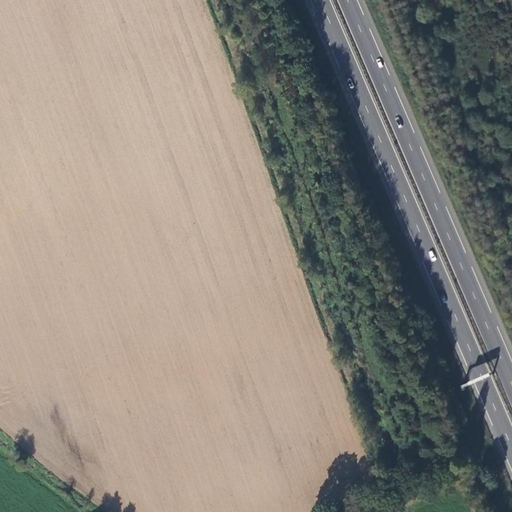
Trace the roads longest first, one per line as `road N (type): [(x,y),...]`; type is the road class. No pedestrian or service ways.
road 1 (trunk): [(321,0),(511,444)]
road 2 (trunk): [(511,379),(349,0)]
